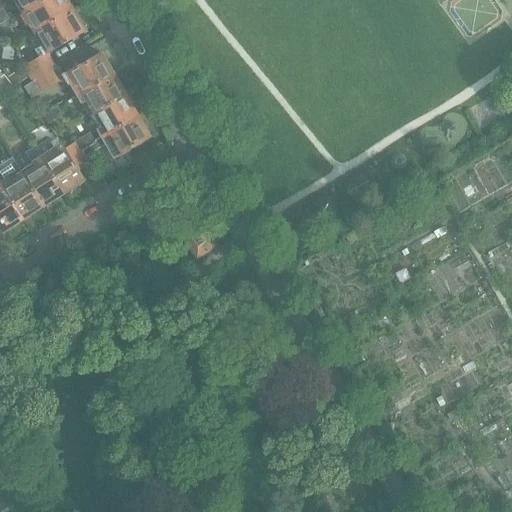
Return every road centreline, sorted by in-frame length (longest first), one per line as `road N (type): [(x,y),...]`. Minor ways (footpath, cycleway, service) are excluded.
road 1 (primary): [(182,0),(276,96),(511,377)]
road 2 (residential): [(407,511),(195,147)]
road 3 (primary): [(511,294),(252,0)]
road 4 (residential): [(0,279),(195,147)]
road 5 (residential): [(195,147),(117,0)]
